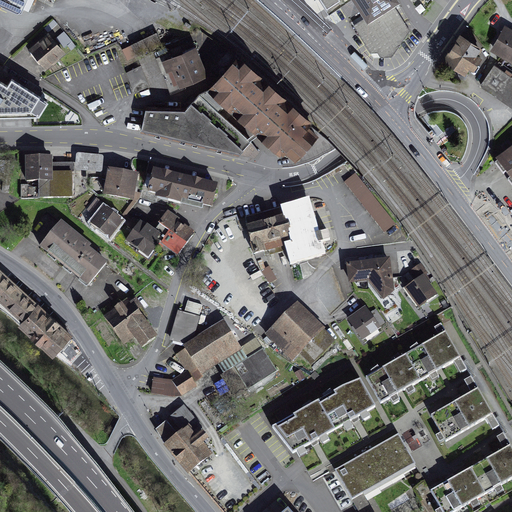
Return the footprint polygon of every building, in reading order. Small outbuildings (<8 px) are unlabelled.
[(339,4),(341,6),(340,6),(348,19),(360,11),(362,15),(352,22),(374,57),(392,56),(410,31),(392,3),(396,0),(303,0),(314,16),(325,9),(326,12),(339,4)] [(511,27),(506,24),(490,50),(511,62),(511,27)] [(48,31),(29,47),(47,69),(66,52),(48,31)] [(157,31),(131,44),(131,45),(122,49),(127,61),(136,56),(135,54),(162,42),(157,31)] [(460,31),(442,58),(465,73),(469,66),(474,68),(482,55),(479,52),(483,46),(460,31)] [(172,49),(155,57),(170,94),(187,88),(185,84),(208,74),(196,45),(194,46),(192,41),(179,45),(182,50),(174,53),(172,49)] [(313,119),(238,52),(207,86),(222,100),(281,154),(285,150),(296,159),(319,133),(309,124),(313,119)] [(480,85),(511,106),(511,69),(502,64),(499,68),(494,64),(480,85)] [(141,65),(125,71),(134,93),(150,87),(141,65)] [(11,76),(7,82),(0,77),(0,114),(40,114),(50,101),(11,76)] [(222,100),(207,86),(185,108),(145,106),(140,129),(239,153),(251,140),(216,108),(222,100)] [(511,146),(496,159),(511,181),(511,146)] [(77,153),(76,155),(75,168),(76,170),(77,171),(100,173),(101,172),(102,170),(103,158),(102,156),(101,155),(79,153),(77,153)] [(53,156),(26,156),(26,181),(38,181),(38,198),(72,197),(72,163),(52,163),(53,156)] [(139,173),(108,167),(103,195),(134,200),(139,173)] [(218,184),(153,168),(147,192),(156,194),(155,197),(181,204),(182,200),(213,207),(218,184)] [(396,224),(355,174),(344,183),(385,233),(396,224)] [(310,198),(244,217),(254,255),(285,246),(290,264),(326,254),(310,198)] [(113,211),(96,199),(87,210),(95,217),(91,224),(109,238),(125,217),(114,209),(113,211)] [(195,232),(168,211),(158,223),(160,225),(155,230),(165,237),(160,244),(177,256),(195,232)] [(91,244),(61,220),(40,247),(88,286),(108,262),(89,247),(91,244)] [(155,230),(147,224),(146,225),(140,221),(125,241),(149,258),(160,244),(165,237),(155,230)] [(390,257),(346,263),(349,284),(368,282),(383,301),(395,292),(390,257)] [(429,273),(421,263),(403,276),(410,285),(404,289),(419,309),(438,295),(429,282),(431,280),(427,275),(429,273)] [(73,333),(0,268),(0,300),(22,320),(18,324),(53,355),(73,333)] [(157,337),(129,298),(103,317),(124,346),(134,338),(142,348),(157,337)] [(185,312),(178,310),(169,341),(185,345),(195,338),(200,317),(199,316),(202,305),(187,301),(185,312)] [(326,328),(299,302),(265,335),(293,362),(300,355),(312,366),(335,341),(325,330),(326,328)] [(365,306),(347,319),(362,342),(381,328),(381,327),(386,324),(376,309),(370,313),(365,306)] [(184,348),(174,354),(186,371),(195,383),(203,378),(202,376),(218,365),(224,375),(233,368),(248,390),(277,372),(263,349),(247,359),(224,320),(195,338),(185,345),(183,346),(184,348)] [(445,332),(365,377),(381,404),(460,359),(445,332)] [(455,365),(460,376),(466,374),(461,362),(455,365)] [(172,380),(154,378),(151,394),(174,397),(182,397),(197,387),(195,383),(186,371),(172,380)] [(342,387),(272,427),(293,454),(376,407),(360,379),(342,387)] [(493,416),(478,389),(430,415),(445,442),(493,416)] [(184,405),(155,429),(166,443),(163,445),(188,475),(213,454),(204,444),(209,438),(201,429),(202,428),(184,405)] [(495,419),(488,421),(491,433),(498,431),(495,419)] [(399,434),(334,470),(357,511),(372,511),(363,495),(416,464),(399,434)] [(454,511),(511,479),(511,449),(510,446),(430,491),(442,511),(454,511)]
